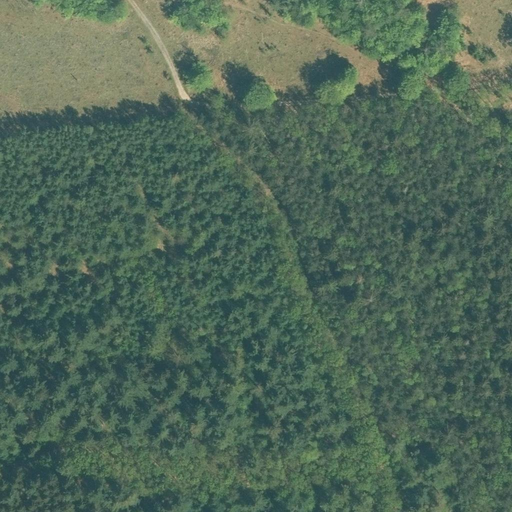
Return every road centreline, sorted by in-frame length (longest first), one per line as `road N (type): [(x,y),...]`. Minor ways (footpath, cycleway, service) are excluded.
road 1 (track): [(406,511),(388,444),(312,296),(273,191),(190,109)]
road 2 (track): [(190,109),(433,91)]
road 3 (track): [(190,109),(0,122)]
road 4 (track): [(190,109),(129,0)]
